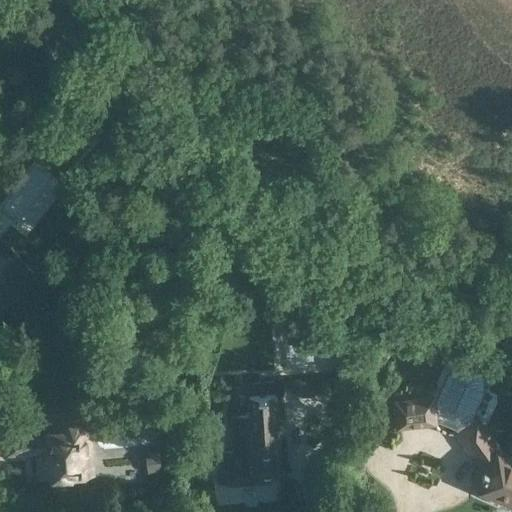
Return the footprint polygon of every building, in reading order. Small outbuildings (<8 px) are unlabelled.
[(64,103),(100,136),(117,117),(104,106),(107,103),(96,93),(93,97),(80,86),(64,103)] [(34,256),(26,262),(32,270),(41,263),(34,256)] [(0,313),(35,280),(14,258),(0,270),(0,271),(9,281),(2,288),(0,285),(0,313)] [(335,346),(337,378),(364,376),(362,345),(335,346)] [(378,354),(366,355),(368,372),(380,370),(378,354)] [(435,399),(437,419),(455,427),(457,429),(474,417),(473,416),(485,391),(482,370),(463,361),(447,373),(435,399)] [(158,377),(127,379),(129,406),(131,405),(133,422),(159,420),(157,404),(159,404),(158,377)] [(228,449),(228,450),(216,451),(218,483),(270,480),(269,470),(280,470),(275,380),(249,381),(250,412),(232,412),(234,449),(228,449)] [(437,419),(435,399),(435,393),(394,397),(397,427),(438,423),(437,419)] [(511,453),(505,451),(478,414),(474,417),(457,429),(454,431),(478,465),(469,485),(511,503),(511,453)] [(33,433),(10,435),(11,450),(37,448),(39,472),(52,471),(53,478),(58,481),(66,481),(70,476),(69,472),(89,470),(85,419),(59,422),(58,422),(59,431),(33,433)]
